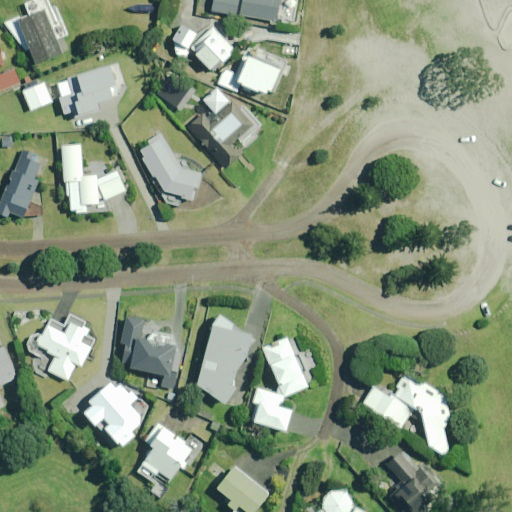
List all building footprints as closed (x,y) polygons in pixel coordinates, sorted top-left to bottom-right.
[(5,23),(10,36),(24,55),(33,51),(39,66),(65,55),(59,40),(70,36),(58,8),(54,10),(50,0),(39,0),(26,5),(31,16),(20,20),(19,18),(5,23)] [(214,0),(212,11),(242,16),(278,23),(279,18),(296,21),(299,0),(214,0)] [(199,35),(183,25),(169,49),(185,58),(199,35)] [(236,52),(214,28),(192,49),(215,73),(236,52)] [(302,48),(289,46),(287,58),(300,60),(302,48)] [(252,89),(267,96),(269,91),(272,93),(282,71),(251,57),(252,55),(246,52),(245,56),(242,62),(239,61),(234,73),(226,70),(220,84),(238,92),(241,84),(245,85),(243,90),(251,93),(252,89)] [(121,97),(112,67),(71,80),(75,94),(61,98),(66,115),(75,112),(76,118),(100,110),(98,104),(121,97)] [(0,92),(21,84),(16,70),(0,76),(0,92)] [(54,103),(46,83),(24,92),(32,112),(54,103)] [(232,103),(218,89),(205,101),(210,106),(187,127),(227,170),(261,138),(256,132),(261,128),(235,100),(232,103)] [(164,132),(147,141),(149,146),(140,151),(169,205),(182,208),(183,199),(196,202),(203,174),(185,170),(164,132)] [(15,137),(2,138),(3,149),(15,149),(15,137)] [(70,213),(77,212),(77,215),(88,214),(88,211),(87,206),(100,205),(100,199),(104,197),(106,201),(128,193),(119,172),(101,179),(96,177),(84,178),(82,146),(63,148),(65,176),(67,176),(70,213)] [(27,150),(24,157),(0,208),(0,214),(9,219),(12,214),(24,219),(40,183),(36,181),(43,166),(37,163),(40,156),(27,150)] [(85,327),(87,324),(71,315),(64,326),(52,319),(38,345),(58,356),(49,371),(69,382),(78,365),(83,368),(98,341),(88,336),(91,331),(85,327)] [(149,320),(128,317),(124,349),(135,351),(132,369),(140,370),(140,374),(166,378),(165,386),(177,388),(179,374),(181,374),(184,354),(178,353),(179,345),(177,345),(179,335),(147,330),(149,320)] [(233,331),(235,325),(221,317),(210,329),(206,345),(211,346),(199,386),(227,404),(238,388),(234,386),(237,371),(239,370),(241,368),(243,366),(245,364),(246,362),(247,359),(249,357),(250,355),(250,352),(251,349),(252,347),(252,344),(252,342),(252,339),(252,336),(233,331)] [(310,388),(289,339),(263,349),(283,395),(259,389),(250,422),(288,432),(294,411),(282,408),(285,399),(310,388)] [(0,386),(18,380),(6,350),(0,352),(0,386)] [(403,432),(415,410),(423,416),(429,449),(449,457),(444,429),(449,420),(448,397),(404,373),(392,397),(372,386),(358,408),(403,432)] [(136,401),(117,380),(92,402),(95,406),(85,414),(96,426),(105,419),(111,426),(106,430),(126,451),(143,436),(137,429),(145,422),(131,406),(136,401)] [(139,467),(155,478),(148,489),(160,498),(195,449),(160,424),(147,443),(153,447),(139,467)] [(424,467),(419,472),(402,454),(389,466),(406,484),(390,498),(402,511),(427,511),(423,507),(433,498),(429,493),(439,484),(424,467)] [(219,489),(229,497),(224,503),(235,511),(236,511),(241,507),(247,511),(257,511),(271,495),(236,468),(219,489)] [(324,511),(323,510),(318,511),(362,511),(354,508),(348,491),(330,491),(324,511)]
